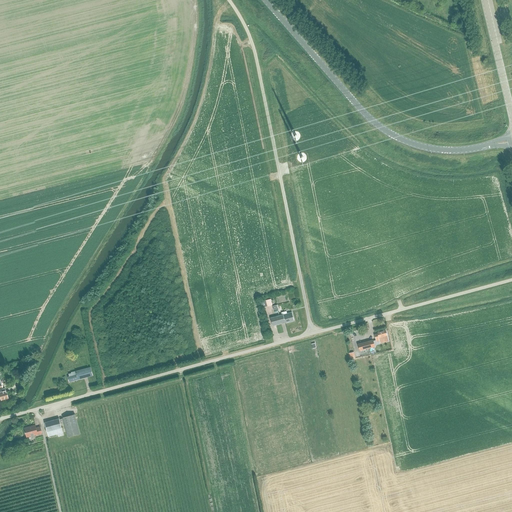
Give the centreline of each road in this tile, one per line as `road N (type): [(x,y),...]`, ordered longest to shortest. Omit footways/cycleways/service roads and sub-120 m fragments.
road 1 (unclassified): [(312,332),(254,52),(228,0)]
road 2 (unclassified): [(0,419),(312,332)]
road 3 (secondary): [(511,141),(428,148),(382,127),(267,0)]
road 4 (unclassified): [(312,332),(511,279)]
